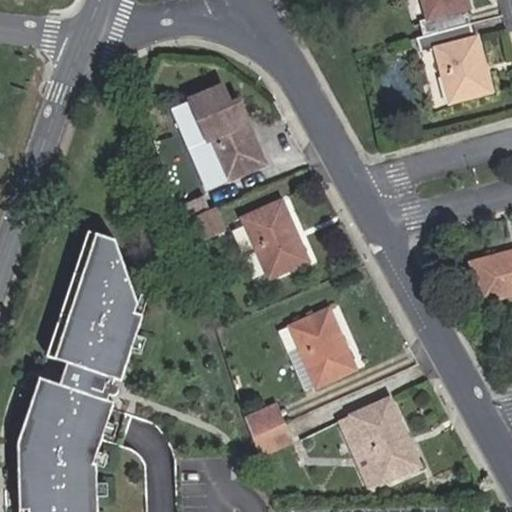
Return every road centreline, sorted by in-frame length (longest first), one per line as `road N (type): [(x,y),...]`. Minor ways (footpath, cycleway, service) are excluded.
road 1 (tertiary): [(81,38),(0,262)]
road 2 (residential): [(375,224),(485,422)]
road 3 (residential): [(92,8),(233,36),(296,80)]
road 4 (residential): [(511,144),(354,184)]
road 5 (residential): [(375,224),(511,189)]
